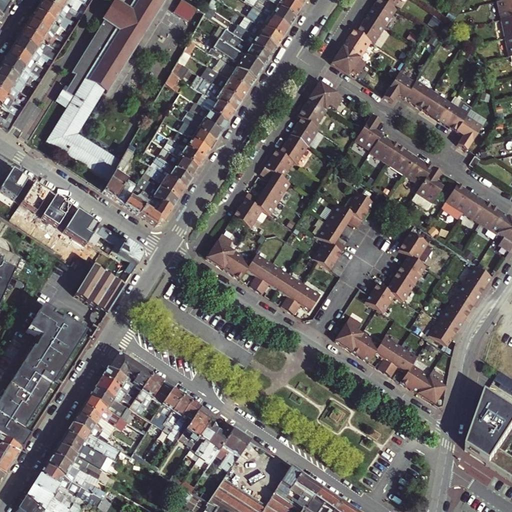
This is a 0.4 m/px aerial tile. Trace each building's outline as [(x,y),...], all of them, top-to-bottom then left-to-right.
[(0,0),(0,18),(0,19),(8,6),(0,0)] [(71,19),(66,16),(70,10),(53,0),(42,0),(39,4),(72,24),(74,21),(71,19)] [(104,92),(107,94),(142,38),(165,0),(115,0),(102,22),(71,73),(75,76),(64,93),(73,98),(45,144),(108,182),(120,163),(76,136),(104,92)] [(53,0),(70,10),(74,3),(82,8),(84,6),(74,0),(53,0)] [(211,0),(207,8),(210,11),(215,1),(213,0),(211,0)] [(287,31),(294,21),(260,0),(247,0),(244,4),(252,9),(287,31)] [(260,0),(294,21),(305,4),(298,0),(260,0)] [(375,0),(377,1),(392,11),(398,0),(375,0)] [(500,23),(511,20),(511,0),(496,4),(500,23)] [(366,18),(384,30),(395,13),(392,11),(377,1),(366,18)] [(75,13),(78,15),(82,8),(74,3),(70,10),(75,13)] [(70,26),(72,24),(39,4),(34,13),(58,28),(62,22),(67,25),(70,26)] [(280,42),(287,31),(252,9),(245,20),(247,21),(280,42)] [(66,16),(71,19),(75,13),(70,10),(66,16)] [(54,34),(58,28),(34,13),(28,23),(61,43),(63,40),(59,38),(54,34)] [(196,29),(201,32),(207,21),(202,18),(196,29)] [(369,45),(373,47),(384,30),(366,18),(355,35),(369,45)] [(504,41),(511,39),(511,20),(500,23),(504,41)] [(274,51),(280,42),(247,21),(245,25),(248,27),(252,30),(249,35),(254,39),(274,51)] [(58,28),(63,31),(67,25),(62,22),(58,28)] [(59,45),(61,43),(28,23),(22,32),(47,46),(51,40),(56,43),(59,45)] [(245,33),(249,35),(252,30),(248,27),(244,32),(245,33)] [(54,34),(59,38),(63,31),(58,28),(54,34)] [(42,53),(47,46),(22,32),(16,41),(49,61),(51,58),(47,56),(42,53)] [(252,42),(254,39),(249,35),(245,33),(243,36),(252,42)] [(341,50),(358,62),(369,45),(355,35),(352,33),(341,50)] [(268,61),(274,51),(254,39),(252,42),(243,36),(242,37),(237,34),(234,39),(268,61)] [(261,71),(268,61),(234,39),(229,35),(227,37),(224,42),(243,54),(246,54),(243,59),(261,71)] [(47,46),(52,50),(56,43),(51,40),(47,46)] [(52,63),(49,61),(16,41),(10,50),(35,65),(39,59),(44,62),(50,66),(52,63)] [(183,53),(188,56),(195,46),(189,42),(183,53)] [(253,84),(261,71),(243,59),(222,46),(216,42),(211,51),(237,68),(234,71),(253,84)] [(246,54),(243,54),(224,42),(222,46),(243,59),(246,54)] [(42,53),(47,56),(52,50),(47,46),(42,53)] [(40,69),(35,65),(10,50),(5,59),(35,79),(37,76),(41,69),(40,69)] [(364,65),(358,62),(341,50),(330,67),(346,77),(350,72),(357,76),(364,65)] [(177,64),(182,68),(188,57),(188,56),(183,53),(177,64)] [(37,80),(35,79),(5,59),(0,66),(0,69),(23,84),(27,77),(32,81),(35,82),(37,80)] [(35,65),(40,69),(44,62),(39,59),(35,65)] [(246,94),(253,84),(234,71),(219,61),(214,68),(218,71),(216,74),(246,94)] [(29,88),(28,87),(23,84),(0,69),(0,82),(18,94),(22,88),(27,91),(29,88)] [(207,79),(208,77),(198,70),(194,75),(200,79),(205,82),(207,79)] [(240,105),(246,94),(216,74),(213,78),(218,81),(216,84),(213,83),(211,86),(240,105)] [(397,97),(403,102),(414,85),(398,75),(382,100),(391,106),(397,97)] [(23,84),(28,87),(32,81),(27,77),(23,84)] [(213,83),(216,84),(218,81),(213,78),(211,81),(207,79),(205,82),(211,86),(213,83)] [(208,90),(211,86),(205,82),(200,79),(197,83),(208,90)] [(233,115),(240,105),(211,86),(208,90),(197,83),(192,80),(188,86),(208,99),(233,115)] [(15,99),(18,94),(0,82),(0,95),(6,99),(12,103),(22,109),(25,105),(15,99)] [(421,113),(432,95),(415,84),(414,85),(403,102),(421,113)] [(327,107),(334,111),(341,100),(318,85),(307,102),(323,112),(327,107)] [(18,94),(23,97),(27,91),(22,88),(18,94)] [(1,106),(6,99),(0,95),(0,108),(9,114),(17,119),(19,114),(9,108),(8,110),(1,106)] [(421,113),(438,124),(449,106),(432,95),(421,113)] [(8,110),(9,108),(12,103),(6,99),(1,106),(8,110)] [(226,126),(233,115),(208,99),(201,110),(226,126)] [(299,121),(314,130),(325,113),(323,112),(307,102),(296,119),(299,121)] [(438,124),(455,135),(466,118),(467,117),(449,106),(438,124)] [(220,136),(226,126),(201,110),(195,119),(220,136)] [(4,122),(0,119),(0,127),(8,133),(17,119),(9,114),(4,122)] [(214,145),(220,136),(195,119),(188,115),(182,124),(214,145)] [(456,148),(466,154),(482,129),(466,118),(455,135),(461,139),(456,148)] [(354,143),(370,154),(380,137),(374,133),(379,125),(370,119),(359,135),(354,143)] [(208,154),(214,145),(182,124),(178,121),(173,130),(183,137),(208,154)] [(288,138),(306,150),(317,132),(314,130),(299,121),(288,138)] [(202,163),(208,154),(183,137),(176,146),(202,163)] [(368,156),(385,167),(397,148),(380,137),(370,154),(368,156)] [(292,164),(295,166),(306,150),(288,138),(277,155),(292,164)] [(196,173),(202,163),(176,146),(167,140),(161,149),(166,153),(168,154),(196,173)] [(145,152),(151,156),(156,146),(150,143),(145,152)] [(102,193),(123,207),(135,189),(135,188),(120,178),(123,175),(124,175),(128,168),(128,166),(126,165),(134,151),(128,147),(120,163),(108,182),(102,193)] [(385,167),(403,178),(414,159),(397,148),(385,167)] [(161,162),(167,166),(169,163),(165,160),(168,154),(166,153),(161,162)] [(263,170),(281,181),(292,164),(277,155),(274,153),(263,170)] [(190,182),(196,173),(168,154),(165,160),(169,163),(167,166),(190,182)] [(184,191),(190,182),(167,166),(161,162),(156,159),(152,165),(155,167),(170,177),(167,180),(184,191)] [(403,178),(420,189),(431,170),(414,159),(403,178)] [(468,167),(474,171),(479,162),(474,159),(468,167)] [(167,180),(170,177),(155,167),(153,171),(167,180)] [(177,203),(184,191),(167,180),(153,171),(148,168),(144,175),(161,185),(157,190),(162,193),(177,203)] [(289,187),(281,181),(263,170),(260,175),(269,180),(286,190),(289,187)] [(425,212),(428,211),(442,190),(434,185),(440,176),(431,170),(420,189),(411,203),(425,212)] [(26,180),(11,171),(0,188),(0,192),(13,200),(26,180)] [(261,192),(278,203),(286,190),(269,180),(260,175),(259,176),(268,182),(261,192)] [(171,212),(177,203),(162,193),(157,190),(155,194),(138,183),(135,188),(135,189),(150,199),(171,212)] [(34,185),(20,205),(34,213),(47,194),(34,185)] [(458,221),(462,215),(473,198),(456,186),(441,210),(458,221)] [(123,207),(138,217),(150,199),(135,189),(123,207)] [(260,213),(268,218),(278,203),(261,192),(256,201),(247,195),(240,205),(258,216),(260,213)] [(339,219),(355,228),(370,205),(355,195),(343,212),(339,219)] [(54,197),(41,218),(57,228),(70,208),(54,197)] [(479,226),(491,209),(473,198),(462,215),(479,226)] [(162,225),(171,212),(150,199),(138,217),(154,227),(162,225)] [(231,219),(249,231),(258,216),(240,205),(231,219)] [(355,228),(357,229),(367,214),(372,206),(370,205),(355,228)] [(331,214),(339,219),(343,212),(336,207),(331,214)] [(497,236),(507,220),(491,209),(479,226),(496,238),(497,236)] [(76,213),(62,233),(85,247),(86,244),(98,227),(76,213)] [(321,230),(328,235),(339,219),(331,214),(321,230)] [(328,235),(337,241),(348,225),(353,228),(354,229),(355,228),(339,219),(328,235)] [(497,247),(508,254),(511,247),(511,222),(507,220),(497,236),(502,240),(497,247)] [(140,260),(138,253),(98,227),(86,244),(93,248),(99,238),(114,247),(111,254),(135,269),(140,260)] [(336,243),(337,241),(328,235),(321,230),(315,238),(323,243),(315,254),(316,254),(331,264),(333,265),(344,248),(341,246),(336,243)] [(229,245),(231,243),(220,236),(218,238),(229,245)] [(394,298),(401,302),(422,270),(424,271),(425,269),(416,264),(427,245),(414,237),(411,241),(400,254),(402,255),(406,258),(385,292),(375,286),(364,304),(382,316),(394,298)] [(250,284),(251,285),(263,267),(251,260),(249,263),(233,252),(232,254),(226,250),(229,245),(218,238),(207,256),(240,277),(244,272),(253,278),(250,284)] [(397,252),(400,254),(411,241),(406,238),(405,241),(397,252)] [(327,271),(331,264),(316,254),(311,261),(327,271)] [(263,267),(266,262),(254,255),(251,260),(263,267)] [(238,281),(240,277),(207,256),(205,259),(221,270),(238,281)] [(4,259),(0,257),(0,295),(8,278),(10,279),(16,264),(4,259)] [(266,287),(271,289),(282,273),(266,262),(263,267),(251,285),(263,292),(266,287)] [(474,305),(479,298),(491,279),(473,268),(457,293),(474,305)] [(73,297),(104,317),(122,290),(90,269),(84,279),(73,297)] [(401,302),(403,304),(424,271),(422,270),(401,302)] [(282,302),(284,303),(297,283),(282,273),(271,289),(285,299),(282,302)] [(298,307),(302,310),(313,293),(297,283),(284,303),(296,310),(298,307)] [(260,296),(263,292),(251,285),(250,284),(247,287),(260,296)] [(302,310),(307,313),(318,296),(313,293),(302,310)] [(446,349),(468,315),(474,305),(457,293),(428,338),(446,349)] [(286,312),(292,316),(296,310),(284,303),(282,302),(279,308),(286,312)] [(83,336),(40,310),(25,333),(40,342),(32,354),(30,352),(0,398),(0,438),(20,451),(28,437),(22,433),(83,336)] [(350,354),(361,361),(373,343),(362,336),(361,337),(355,334),(360,326),(349,319),(334,343),(350,354)] [(412,363),(415,359),(384,339),(382,342),(412,363)] [(416,396),(433,407),(444,390),(438,386),(443,379),(432,372),(428,378),(411,367),(416,359),(415,359),(412,363),(382,342),(379,347),(373,343),(361,361),(368,365),(373,356),(382,362),(377,371),(390,379),(396,370),(405,376),(399,385),(416,396)] [(140,392),(150,377),(120,357),(113,359),(106,370),(121,380),(124,375),(133,381),(130,386),(140,392)] [(140,392),(130,386),(121,380),(106,370),(100,380),(134,401),(140,392)] [(495,384),(511,393),(511,379),(502,373),(495,384)] [(150,401),(160,407),(171,391),(150,377),(140,392),(134,401),(128,411),(132,413),(138,417),(143,409),(146,408),(150,401)] [(128,411),(134,401),(100,380),(94,389),(128,411)] [(132,413),(128,411),(94,389),(87,400),(125,424),(132,413)] [(511,410),(480,390),(467,450),(511,480),(511,410)] [(162,427),(181,398),(171,391),(160,407),(149,424),(152,426),(155,422),(162,427)] [(162,432),(168,436),(189,403),(181,398),(162,427),(164,428),(162,432)] [(125,424),(87,400),(81,409),(113,428),(120,432),(125,424)] [(177,443),(194,416),(199,409),(189,403),(168,436),(166,439),(171,443),(173,440),(177,443)] [(108,437),(113,428),(81,409),(76,417),(108,437)] [(177,443),(189,451),(207,425),(194,416),(177,443)] [(108,437),(76,417),(71,426),(103,444),(108,437)] [(185,457),(195,463),(217,431),(207,425),(189,451),(185,457)] [(103,444),(71,426),(64,436),(106,460),(113,464),(119,453),(103,444)] [(215,456),(227,438),(217,431),(195,463),(194,465),(199,469),(202,463),(208,467),(215,456)] [(228,473),(249,442),(232,431),(227,438),(215,456),(223,461),(219,467),(228,473)] [(106,460),(64,436),(57,448),(88,465),(99,471),(106,460)] [(0,476),(2,478),(20,451),(0,438),(0,476)] [(88,465),(57,448),(50,458),(86,477),(97,483),(99,478),(85,470),(88,465)] [(86,477),(50,458),(44,468),(91,493),(94,489),(94,488),(83,482),(86,477)] [(155,475),(158,470),(149,465),(146,469),(155,475)] [(94,489),(91,493),(44,468),(38,478),(74,498),(77,494),(98,506),(104,496),(103,494),(94,489)] [(283,500),(291,487),(299,476),(289,469),(273,493),(283,500)] [(300,511),(303,511),(319,489),(299,476),(291,487),(283,500),(300,511)] [(83,482),(94,488),(97,483),(86,477),(83,482)] [(178,489),(182,484),(172,477),(168,482),(178,489)] [(80,509),(83,504),(74,498),(38,478),(30,489),(70,511),(73,506),(80,509)] [(300,511),(283,500),(273,493),(264,508),(223,481),(206,504),(216,509),(214,511),(300,511)] [(189,495),(192,490),(182,484),(178,489),(184,492),(189,495)] [(71,511),(70,511),(30,489),(24,499),(40,511),(71,511)] [(331,511),(333,511),(339,503),(319,489),(303,511),(317,511),(322,505),(327,508),(324,511),(331,511),(332,511),(331,511)] [(95,510),(98,506),(77,494),(74,498),(83,504),(95,510)] [(40,511),(24,499),(15,511),(40,511)] [(352,511),(339,503),(333,511),(352,511)]
